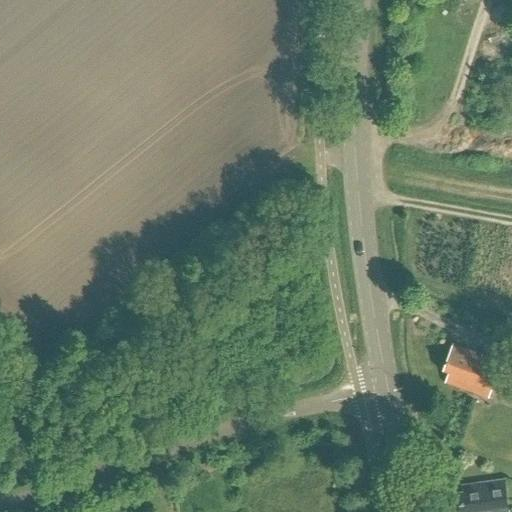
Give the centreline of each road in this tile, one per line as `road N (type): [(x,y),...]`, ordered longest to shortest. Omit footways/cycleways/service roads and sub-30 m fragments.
road 1 (unclassified): [(0,506),(246,422),(387,395)]
road 2 (secondary): [(387,395),(357,160),(369,0)]
road 3 (secondary): [(418,511),(387,395)]
